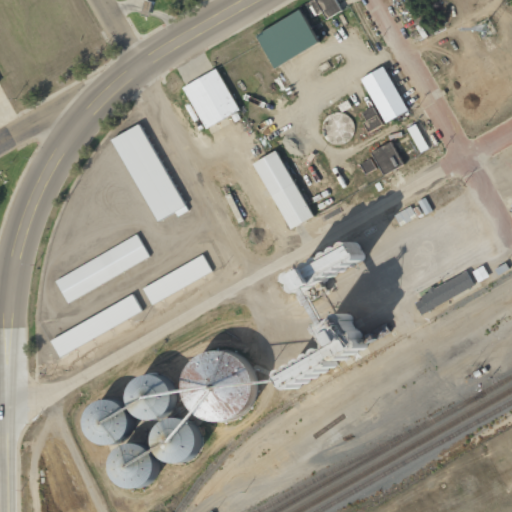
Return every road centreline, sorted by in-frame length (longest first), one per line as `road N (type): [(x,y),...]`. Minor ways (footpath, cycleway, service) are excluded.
road 1 (residential): [(0,426),(511,134)]
road 2 (primary): [(16,316),(24,253),(63,155),(142,63)]
road 3 (residential): [(511,236),(377,0)]
road 4 (residential): [(0,143),(142,63)]
road 5 (primary): [(142,63),(248,0)]
